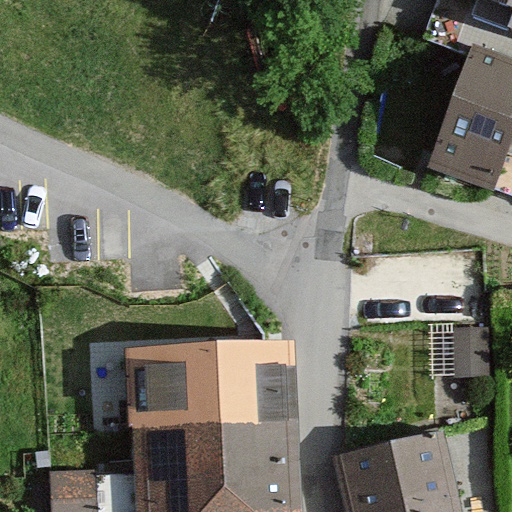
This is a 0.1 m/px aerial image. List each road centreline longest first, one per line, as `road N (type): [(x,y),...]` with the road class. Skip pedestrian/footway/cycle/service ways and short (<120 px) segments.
road 1 (track): [(0,129),(150,193),(323,308)]
road 2 (unclassified): [(337,184),(326,256),(316,511)]
road 3 (unclassified): [(367,0),(337,184)]
road 4 (residential): [(511,229),(337,184)]
